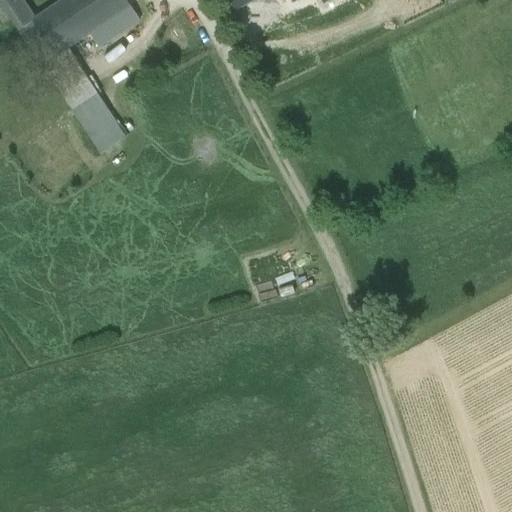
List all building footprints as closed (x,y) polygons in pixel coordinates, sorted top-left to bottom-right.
[(34,22),(20,0),(0,0),(0,7),(2,6),(20,33),(34,23),(34,22)] [(66,0),(34,22),(34,23),(56,58),(68,50),(90,36),(131,9),(125,0),(66,0)] [(131,9),(90,36),(99,48),(140,21),(131,9)] [(56,58),(34,23),(20,33),(43,67),(56,58)] [(56,58),(43,67),(72,111),(97,95),(68,50),(56,58)] [(97,95),(72,111),(101,154),(124,139),(98,100),(99,99),(97,95)]
